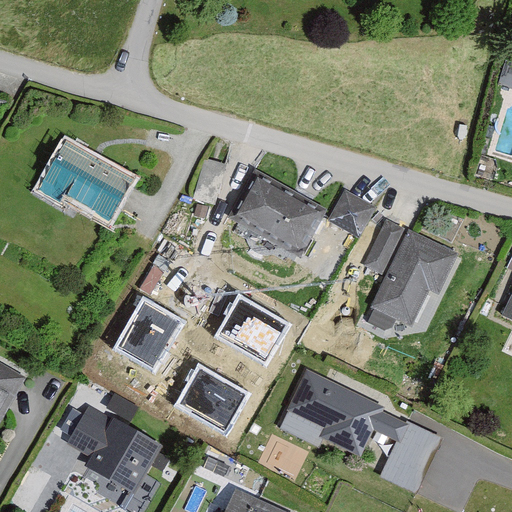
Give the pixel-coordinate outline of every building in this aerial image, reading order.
[(124,178),(57,141),(29,192),(96,229),(124,178)] [(325,209),(258,171),(228,223),(295,261),(325,209)] [(373,206),(345,193),(330,224),(358,238),(373,206)] [(402,229),(387,222),(366,264),(382,271),(402,229)] [(456,252),(409,230),(373,307),(376,308),(371,320),(388,329),(393,317),(409,324),(426,289),(436,294),(456,252)] [(511,280),(495,319),(511,326),(511,280)] [(292,325),(238,294),(214,337),(268,367),(292,325)] [(184,323),(143,299),(114,349),(155,373),(184,323)] [(250,392),(198,363),(175,406),(226,435),(250,392)] [(384,407),(307,370),(287,411),(325,429),(320,438),(360,457),(372,431),(397,443),(406,424),(381,412),(384,407)] [(0,403),(14,381),(0,372),(0,403)] [(74,474),(110,494),(133,490),(155,449),(82,411),(63,447),(83,457),(74,474)] [(285,511),(234,489),(223,511),(285,511)]
